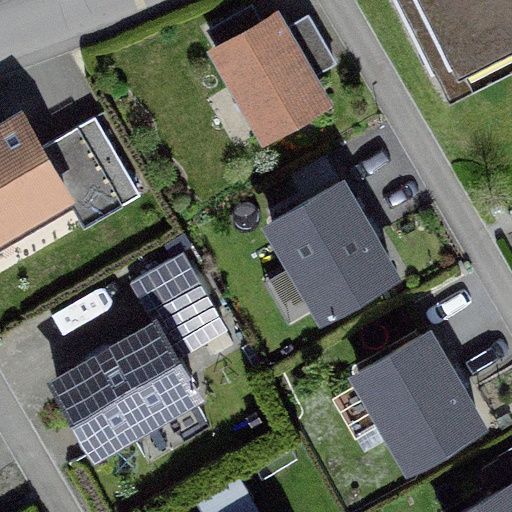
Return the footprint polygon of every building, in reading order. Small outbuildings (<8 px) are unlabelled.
[(511,66),(511,0),(398,0),(449,98),(511,66)] [(274,14),(217,46),(266,131),(323,99),(274,14)] [(95,115),(41,146),(21,111),(0,123),(0,229),(66,191),(84,222),(139,191),(95,115)] [(340,181),(272,220),(323,310),(391,271),(340,181)] [(182,250),(130,280),(154,322),(57,378),(96,446),(194,389),(170,347),(221,317),(182,250)] [(426,331),(358,370),(410,460),(478,421),(426,331)] [(511,511),(511,481),(459,511),(511,511)]
